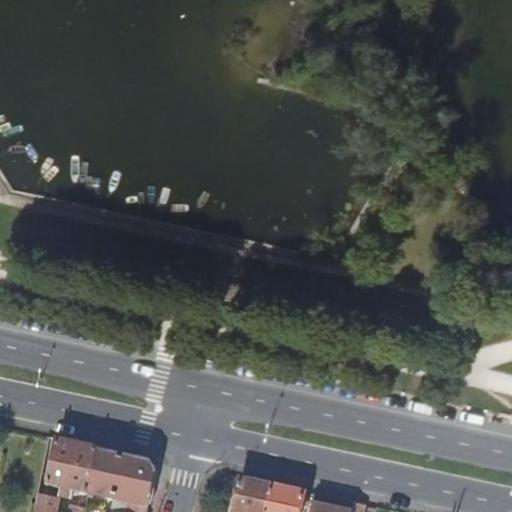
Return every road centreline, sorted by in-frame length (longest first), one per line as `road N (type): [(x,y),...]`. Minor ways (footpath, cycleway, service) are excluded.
road 1 (secondary): [(192,437),(511,506)]
road 2 (secondary): [(511,455),(203,388)]
road 3 (secondary): [(203,388),(0,345)]
road 4 (secondary): [(0,396),(192,437)]
